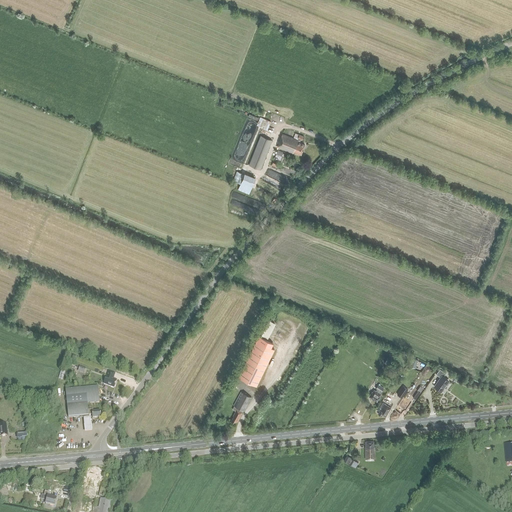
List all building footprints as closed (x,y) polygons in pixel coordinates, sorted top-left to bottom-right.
[(249,113),(247,117),(256,121),(258,117),(249,113)] [(257,125),(262,128),(267,130),(271,121),(260,117),(257,125)] [(300,142),(301,139),(302,140),(303,136),(295,133),(294,137),(293,138),(282,134),(277,147),(295,154),(295,152),(301,155),(305,145),(300,142)] [(260,170),(272,140),(261,136),(248,165),(260,170)] [(251,183),(253,177),(249,175),(248,175),(245,173),(240,173),(237,171),(236,171),(235,174),(234,180),(239,182),(238,190),(246,193),(249,194),(251,183)] [(234,200),(232,204),(245,209),(247,205),(234,200)] [(269,321),(261,336),(267,339),(275,323),(269,321)] [(272,344),(257,337),(238,377),(256,386),(274,350),(271,348),(272,344)] [(440,369),(436,374),(441,378),(435,386),(441,391),(448,381),(443,378),(446,373),(440,369)] [(114,373),(108,371),(103,384),(113,387),(116,379),(112,378),(114,373)] [(376,388),(377,389),(376,391),(374,390),(373,392),(372,392),(369,396),(377,401),(380,397),(379,396),(381,394),(380,394),(384,388),(378,384),(376,388)] [(97,386),(65,390),(69,418),(84,416),(84,418),(88,418),(88,415),(92,415),(92,418),(101,417),(100,411),(93,412),(93,409),(87,410),(86,404),(99,402),(97,386)] [(397,394),(402,398),(408,390),(402,386),(397,394)] [(251,397),(241,392),(233,405),(234,405),(232,409),(235,411),(233,415),(234,416),(231,421),(235,423),(236,421),(238,422),(243,413),(241,412),(243,410),(244,411),(251,397)] [(399,406),(398,406),(396,410),(400,414),(403,409),(406,405),(402,402),(399,406)] [(382,403),(378,410),(379,411),(378,414),(381,416),(382,415),(385,417),(388,412),(390,408),(382,403)] [(83,418),(84,432),(92,431),(91,417),(83,418)] [(375,447),(373,447),(373,442),(365,442),(366,447),(365,447),(365,459),(371,459),(371,458),(375,458),(375,447)] [(347,455),(343,461),(355,468),(358,462),(347,455)] [(45,492),(44,495),(41,494),(40,499),(46,501),(45,504),(54,507),(56,499),(52,498),(53,496),(50,495),(50,493),(45,492)] [(107,511),(110,500),(100,498),(98,506),(94,506),(95,497),(82,494),(79,510),(86,511),(107,511)]
